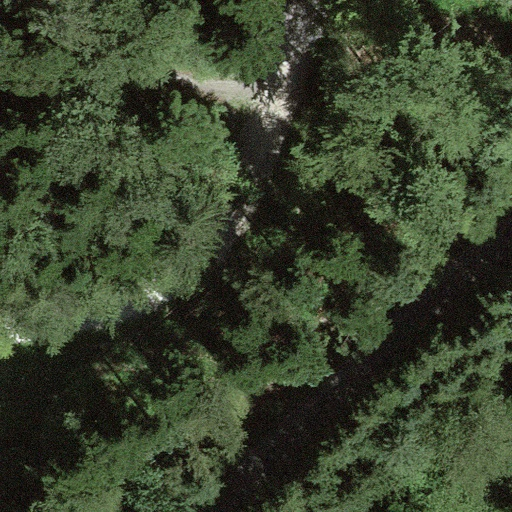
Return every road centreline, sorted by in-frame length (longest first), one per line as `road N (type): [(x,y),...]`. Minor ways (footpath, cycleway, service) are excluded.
road 1 (track): [(511,240),(449,302),(187,511)]
road 2 (track): [(301,0),(251,143),(143,116),(0,105)]
road 3 (track): [(0,338),(136,306),(201,244),(251,143)]
